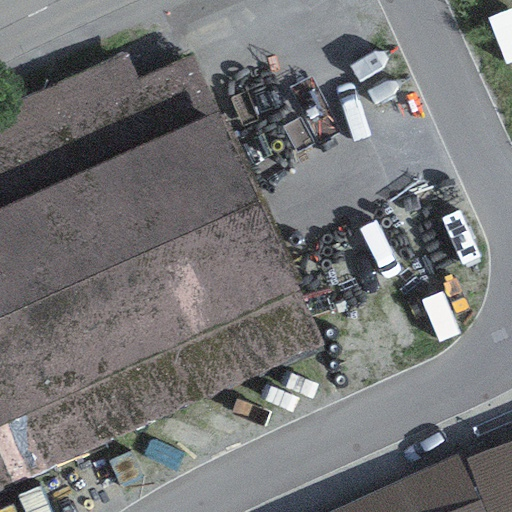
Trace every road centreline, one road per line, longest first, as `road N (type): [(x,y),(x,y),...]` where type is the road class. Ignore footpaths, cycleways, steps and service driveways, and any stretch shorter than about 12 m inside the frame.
road 1 (residential): [(511,337),(467,377),(189,511)]
road 2 (residential): [(415,0),(511,211)]
